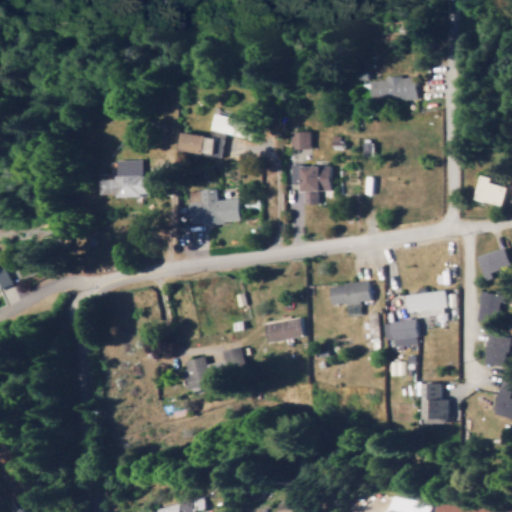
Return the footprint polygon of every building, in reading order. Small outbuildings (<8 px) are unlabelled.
[(418,99),(417,75),(371,78),(372,101),(418,99)] [(254,122),(215,112),(211,128),(250,138),(254,122)] [(149,194),(149,175),(142,175),(142,158),(107,159),(108,170),(97,170),(97,195),(149,194)] [(332,164),(292,164),(292,170),(286,170),(286,183),(303,183),(303,203),(319,203),(319,189),(331,189),(332,164)] [(490,182),(491,176),(480,174),(475,199),(503,205),(507,185),(490,182)] [(218,198),(217,187),(202,188),(202,200),(189,201),(190,225),(241,222),(239,197),(218,198)] [(493,276),(492,272),(511,264),(511,263),(505,246),(478,256),(486,278),(493,276)] [(0,287),(0,288),(12,283),(6,266),(0,268),(0,287)] [(371,299),(369,280),(330,283),(332,304),(347,303),(348,314),(363,312),(361,300),(371,299)] [(507,289),(497,288),(496,292),(482,291),(478,321),(497,323),(500,301),(505,302),(507,289)] [(447,306),(446,289),(406,293),(408,310),(447,306)] [(304,334),(300,316),(265,323),(269,342),(304,334)] [(415,317),(390,321),(394,346),(419,342),(415,317)] [(485,363),(507,366),(511,336),(490,333),(485,363)] [(248,372),(242,345),(223,350),(225,359),(208,363),(206,355),(183,360),(188,385),(248,372)] [(511,397),(511,394),(511,382),(502,379),(493,411),(511,416),(511,397)] [(449,418),(449,398),(442,398),(442,382),(423,382),(422,417),(449,418)] [(302,511),(304,497),(277,495),(275,511),(302,511)] [(204,508),(202,497),(155,506),(155,511),(194,511),(194,510),(204,508)]
